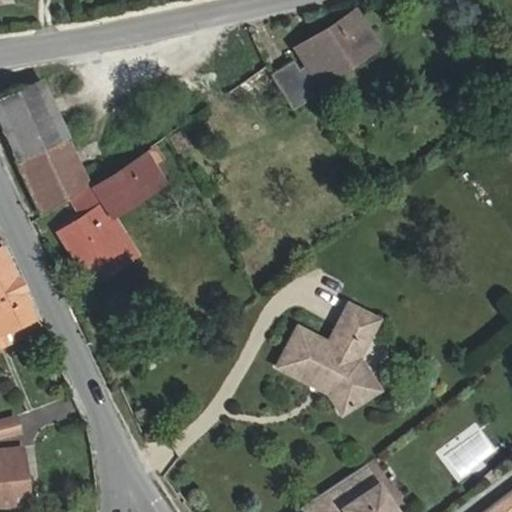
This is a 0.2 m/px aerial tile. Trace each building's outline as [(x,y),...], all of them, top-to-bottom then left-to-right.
[(316,73),(379,32),(363,6),(299,46),(309,62),(314,70),(316,73)] [(292,90),(312,76),(311,73),(314,70),(309,62),(305,65),(300,57),(280,70),(292,90)] [(0,124),(44,216),(69,201),(88,188),(38,83),(0,101),(0,124)] [(171,140),(179,153),(188,147),(180,133),(171,140)] [(99,200),(103,207),(58,234),(90,285),(135,258),(107,211),(164,174),(162,170),(155,175),(151,168),(158,164),(151,152),(93,188),(92,186),(88,188),(69,201),(78,214),(99,200)] [(0,347),(38,330),(0,251),(0,347)] [(385,322),(355,304),(331,341),(302,323),(279,358),(323,387),(335,411),(378,391),(362,358),(385,322)] [(0,422),(0,438),(25,433),(21,418),(0,422)] [(463,477),(496,455),(485,438),(452,460),(463,477)] [(20,448),(0,450),(0,482),(24,481),(20,448)] [(358,511),(382,495),(363,467),(303,510),(304,511),(358,511)] [(0,507),(26,505),(24,481),(0,482),(0,507)] [(511,511),(511,493),(487,511),(511,511)] [(393,511),(382,495),(358,511),(393,511)]
